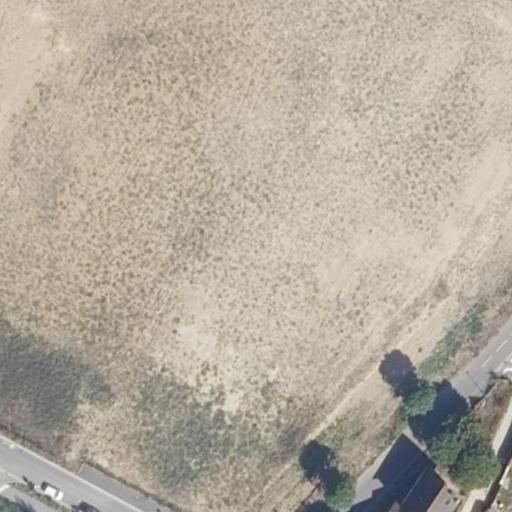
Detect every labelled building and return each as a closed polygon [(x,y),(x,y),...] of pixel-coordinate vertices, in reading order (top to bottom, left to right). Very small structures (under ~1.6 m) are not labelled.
[(511,22),(490,11),(432,125),(461,139),(511,38),(511,22)] [(395,239),(450,144),(424,129),(398,174),(396,173),(367,223),(395,239)] [(57,136),(9,216),(125,284),(148,246),(158,252),(183,210),(57,136)] [(511,221),(511,192),(499,187),(489,212),(511,221)] [(446,511),(459,491),(427,471),(406,503),(399,499),(389,511),(446,511)]
